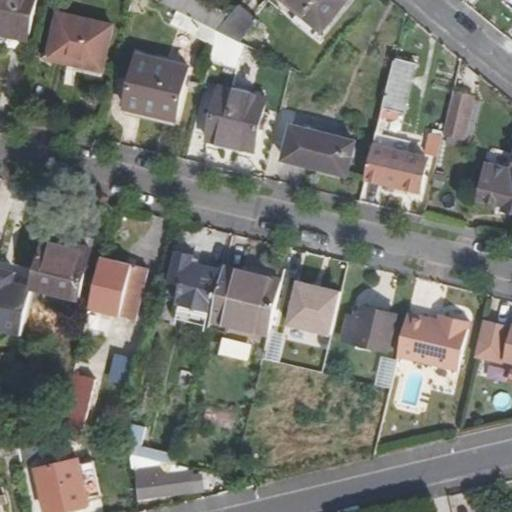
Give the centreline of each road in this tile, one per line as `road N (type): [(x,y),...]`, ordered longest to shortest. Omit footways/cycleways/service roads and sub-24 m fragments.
road 1 (residential): [(511,268),(0,145)]
road 2 (residential): [(511,451),(263,511)]
